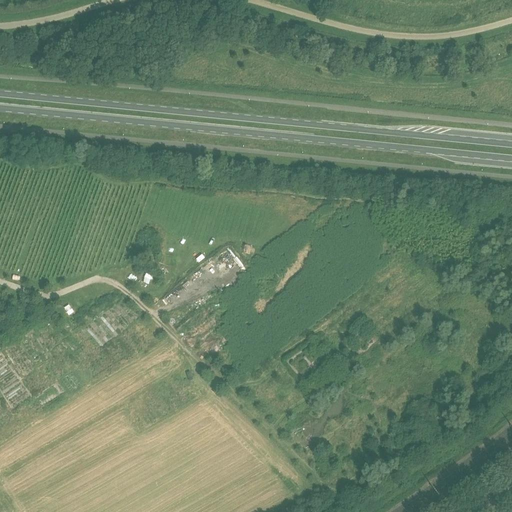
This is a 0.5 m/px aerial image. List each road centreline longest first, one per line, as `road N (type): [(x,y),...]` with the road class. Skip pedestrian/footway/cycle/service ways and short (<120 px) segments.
road 1 (primary): [(0,107),(511,161)]
road 2 (primary): [(511,140),(0,94)]
road 3 (unclassified): [(511,20),(411,37),(243,0)]
road 4 (track): [(197,359),(118,284),(104,279),(40,294),(0,281)]
